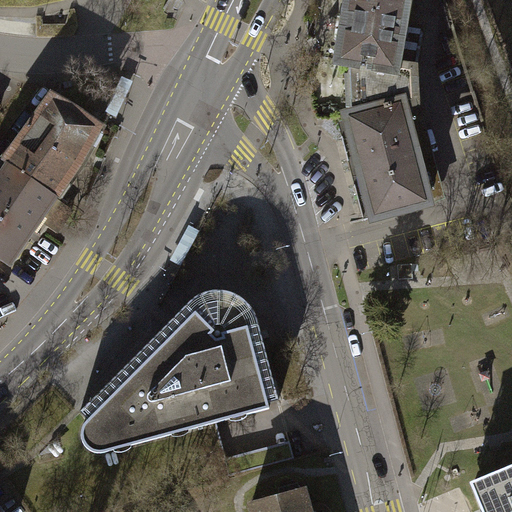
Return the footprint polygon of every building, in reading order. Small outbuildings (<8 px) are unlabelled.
[(345,0),(334,69),(347,72),(391,79),(392,69),(404,0),(345,0)] [(347,72),(349,117),(400,104),(403,113),(414,111),(412,73),(392,69),(391,79),(347,72)] [(58,100),(0,187),(0,250),(23,266),(110,133),(58,100)] [(341,119),(368,225),(428,209),(403,113),(400,104),(349,117),(341,119)] [(272,411),(246,309),(241,300),(231,295),(217,293),(201,298),(84,412),(91,421),(83,432),(88,449),(101,454),(272,411)] [(0,300),(0,319),(10,311),(0,300)] [(511,511),(511,470),(471,488),(481,511),(511,511)] [(316,511),(310,489),(248,506),(249,511),(316,511)]
